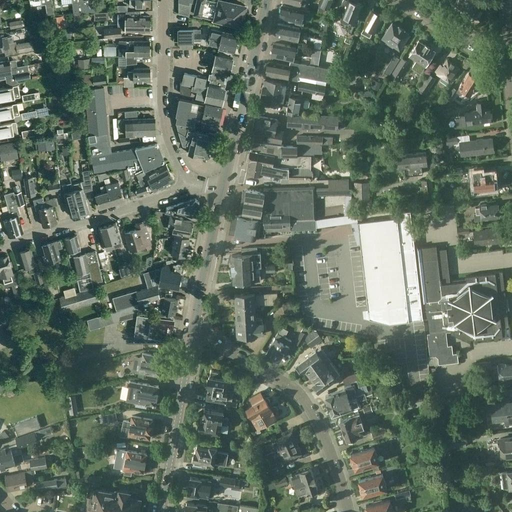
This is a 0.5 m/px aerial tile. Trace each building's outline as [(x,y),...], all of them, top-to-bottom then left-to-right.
[(40,0),(41,5),(45,5),(46,11),(53,10),(51,0),(40,0)] [(71,0),(73,14),(84,13),(82,0),(71,0)] [(82,0),(84,13),(96,13),(91,3),(91,0),(82,0)] [(192,3),(189,2),(189,0),(178,0),(178,3),(178,14),(189,17),(192,3)] [(200,16),(201,16),(240,25),(242,16),(245,6),(243,5),(219,0),(218,0),(219,1),(213,0),(189,0),(189,2),(192,3),(196,4),(194,15),(200,16)] [(320,0),(318,5),(330,10),(334,0),(320,0)] [(349,23),(350,19),(356,22),(363,5),(355,2),(354,0),(347,0),(346,0),(343,0),(341,5),(344,7),(340,19),(341,21),(347,24),(349,23)] [(456,0),(455,2),(464,9),(464,10),(471,14),(471,13),(476,16),(480,10),(476,7),(479,0),(456,0)] [(282,5),(279,7),(278,11),(280,14),(279,18),(295,22),(295,24),(303,25),(304,18),(309,19),(310,12),(298,9),(282,5)] [(371,11),(371,12),(363,26),(365,27),(362,32),(371,37),(373,32),(374,33),(383,17),(371,11)] [(108,12),(94,13),(94,21),(109,20),(108,12)] [(52,17),(53,23),(54,31),(61,30),(60,16),(52,17)] [(9,23),(11,29),(23,26),(22,20),(9,23)] [(149,32),(149,22),(125,23),(125,24),(117,24),(117,28),(111,29),(103,29),(104,38),(120,36),(120,31),(126,30),(126,31),(134,31),(134,32),(149,32)] [(276,23),(272,36),(292,40),(297,41),(304,42),(303,44),(320,48),(322,39),(305,36),(306,33),(299,31),(299,28),(294,27),(276,23)] [(397,27),(390,23),(382,39),(399,48),(407,33),(401,30),(402,29),(397,27)] [(209,36),(236,43),(238,35),(222,31),(222,32),(210,29),(209,36)] [(200,30),(179,30),(178,30),(178,42),(192,42),(192,41),(200,41),(200,30)] [(236,43),(209,36),(207,43),(218,46),(218,48),(234,52),(236,43)] [(0,51),(3,51),(3,49),(9,48),(7,37),(1,38),(1,37),(0,37),(0,51)] [(366,47),(371,49),(375,42),(370,39),(366,47)] [(419,41),(409,56),(418,61),(416,66),(422,70),(425,65),(425,66),(435,51),(429,47),(429,46),(425,44),(419,41)] [(290,47),(274,43),(271,45),(270,49),(272,52),(271,56),(288,59),(293,60),(295,48),(290,47)] [(27,44),(16,47),(17,53),(29,50),(27,44)] [(56,47),(48,48),(50,61),(58,59),(56,47)] [(115,47),(103,47),(103,56),(115,56),(115,47)] [(311,56),(319,57),(321,48),(313,47),(311,56)] [(149,57),(149,49),(128,49),(128,57),(134,57),(149,57)] [(209,80),(208,85),(224,89),(228,73),(229,73),(232,59),(215,55),(212,69),(211,74),(209,74),(207,80),(209,80)] [(383,72),(389,76),(399,59),(394,55),(383,72)] [(78,59),(78,68),(90,67),(89,58),(78,59)] [(408,62),(402,58),(391,76),(393,77),(393,78),(395,79),(395,78),(397,79),(408,62)] [(458,67),(447,60),(443,66),(441,65),(436,72),(450,82),(455,75),(453,74),(458,67)] [(13,61),(9,62),(9,61),(2,62),(0,62),(0,70),(16,67),(15,62),(13,61)] [(265,75),(297,81),(326,86),(327,81),(344,85),(346,72),(339,70),(318,66),(301,63),(290,61),(289,66),(268,62),(265,75)] [(0,77),(15,75),(16,81),(30,79),(29,72),(28,73),(27,65),(16,67),(0,70),(0,77)] [(133,78),(133,81),(149,81),(149,68),(133,68),(133,72),(127,72),(127,78),(133,78)] [(90,73),(76,74),(77,85),(91,84),(90,73)] [(225,89),(224,89),(208,85),(208,86),(204,85),(206,77),(197,75),(196,76),(184,73),(182,82),(180,82),(180,93),(190,96),(192,89),(197,90),(195,97),(205,99),(204,102),(213,104),(214,101),(221,103),(222,103),(225,89)] [(425,95),(436,79),(428,73),(417,90),(425,95)] [(479,80),(469,74),(465,79),(463,82),(462,82),(456,92),(461,95),(463,91),(470,95),(475,87),(480,90),(483,84),(479,81),(479,80)] [(93,85),(106,83),(105,76),(92,77),(93,85)] [(133,78),(127,78),(123,78),(123,86),(124,87),(133,87),(133,81),(133,78)] [(294,85),(292,85),(286,84),(286,83),(265,79),(263,86),(262,90),(284,94),(284,92),(292,93),(293,91),(293,89),(294,89),(294,87),(294,85)] [(314,91),(315,85),(299,81),(298,87),(314,91)] [(373,82),(370,88),(378,91),(380,85),(373,82)] [(0,101),(15,98),(20,97),(17,85),(0,88),(0,101)] [(315,85),(314,91),(326,94),(327,87),(315,85)] [(144,171),(135,149),(111,153),(108,134),(104,88),(95,89),(85,90),(89,135),(88,135),(89,143),(91,157),(94,172),(127,167),(129,177),(132,176),(144,171)] [(284,94),(262,90),(261,95),(262,95),(260,101),(282,105),(287,106),(292,97),(292,93),(284,92),(284,94)] [(457,93),(452,90),(446,98),(451,101),(457,93)] [(38,92),(21,95),(23,102),(39,99),(39,98),(42,97),(41,93),(38,94),(38,92)] [(292,97),(287,106),(286,113),(297,114),(298,114),(299,107),(305,108),(307,107),(308,102),(307,100),(292,97)] [(198,119),(202,103),(191,101),(191,102),(179,99),(176,116),(177,116),(176,123),(194,126),(195,119),(198,119)] [(465,116),(466,126),(479,124),(480,123),(491,122),(489,110),(486,110),(485,102),(476,103),(477,111),(464,112),(465,116)] [(222,107),(202,103),(198,119),(201,120),(201,123),(209,124),(209,122),(218,124),(222,107)] [(453,107),(442,103),(440,109),(450,114),(453,107)] [(0,119),(14,116),(19,115),(17,104),(0,106),(0,119)] [(383,111),(371,110),(370,120),(379,121),(379,118),(383,118),(383,111)] [(21,114),(22,120),(37,117),(36,111),(21,114)] [(287,127),(318,129),(318,127),(318,116),(302,116),(288,115),(287,127)] [(283,130),(278,129),(279,127),(279,123),(277,123),(277,120),(257,116),(253,141),(263,143),(264,135),(267,136),(266,142),(281,144),(283,130)] [(318,127),(318,129),(338,130),(339,117),(318,116),(318,127)] [(155,118),(153,118),(132,119),(132,120),(126,120),(127,128),(155,127),(155,118)] [(0,137),(14,134),(18,134),(15,122),(0,124),(0,137)] [(177,123),(177,128),(182,145),(189,147),(188,153),(198,156),(205,158),(211,155),(210,154),(215,137),(214,137),(215,134),(208,133),(208,135),(193,132),(194,126),(177,123)] [(155,127),(127,128),(127,136),(132,136),(155,135),(155,127)] [(21,131),(22,138),(35,135),(34,129),(21,131)] [(83,130),(71,132),(73,140),(85,137),(83,130)] [(37,137),(38,150),(54,148),(53,136),(37,137)] [(297,152),(314,153),(320,153),(320,144),(322,144),(323,137),(297,136),(297,144),(297,147),(283,147),(283,146),(252,142),(248,162),(249,162),(246,172),(261,175),(261,174),(273,176),(273,178),(281,180),(281,177),(285,178),(308,179),(310,180),(313,179),(314,175),(315,172),(313,169),(311,167),(311,156),(297,155),(297,152)] [(479,140),(460,143),(460,150),(466,149),(467,155),(493,152),(492,139),(479,140)] [(0,145),(0,151),(1,159),(18,156),(15,143),(0,145)] [(135,149),(144,171),(145,170),(164,162),(157,144),(135,148),(135,149)] [(426,152),(410,153),(396,155),(398,169),(404,168),(405,175),(412,174),(423,173),(422,166),(427,165),(427,164),(430,163),(430,157),(427,157),(426,152)] [(145,170),(144,171),(132,176),(134,182),(142,179),(145,186),(170,173),(166,165),(148,175),(145,170)] [(22,179),(21,169),(13,170),(14,180),(22,179)] [(89,171),(82,172),(84,188),(92,187),(89,171)] [(473,172),(468,173),(469,189),(475,189),(485,188),(486,193),(493,192),(493,187),(494,187),(496,184),(496,180),(494,178),(493,178),(492,173),(481,174),(480,171),(473,172)] [(173,178),(170,173),(145,186),(135,190),(136,195),(148,192),(149,193),(154,191),(172,181),(173,178)] [(32,177),(23,178),(26,197),(35,195),(32,177)] [(47,180),(48,186),(49,192),(60,191),(58,179),(47,180)] [(348,179),(328,180),(329,189),(349,189),(348,179)] [(432,180),(422,180),(424,197),(433,196),(433,190),(432,180)] [(71,184),(80,214),(89,212),(86,202),(82,188),(80,182),(71,184)] [(107,191),(111,204),(123,200),(120,188),(118,182),(106,186),(107,191)] [(369,182),(355,182),(355,207),(370,206),(369,182)] [(62,185),(64,193),(71,216),(80,214),(71,184),(71,183),(62,185)] [(244,214),(315,211),(314,187),(264,188),(264,190),(261,190),(261,192),(247,189),(247,191),(245,190),(244,199),(245,200),(245,202),(244,202),(242,211),(243,211),(243,212),(244,212),(244,214)] [(99,208),(111,204),(107,191),(96,195),(97,200),(99,208)] [(21,226),(18,216),(19,215),(17,207),(17,206),(24,204),(22,200),(20,193),(14,194),(13,192),(4,195),(8,211),(15,234),(22,232),(21,226)] [(42,226),(50,224),(43,202),(42,197),(32,200),(36,211),(38,211),(42,226)] [(55,198),(43,202),(50,224),(57,222),(52,206),(57,205),(55,198)] [(172,206),(166,208),(165,213),(173,215),(173,211),(176,212),(177,212),(183,214),(195,217),(199,202),(195,199),(189,201),(179,204),(172,206)] [(454,204),(455,210),(471,209),(470,202),(454,204)] [(475,207),(476,214),(474,214),(475,222),(482,221),(482,219),(483,219),(484,220),(488,220),(489,218),(499,217),(498,217),(500,215),(500,212),(498,211),(497,204),(487,205),(487,203),(480,204),(480,207),(475,207)] [(8,236),(15,234),(8,211),(1,213),(8,236)] [(289,230),(316,229),(315,211),(244,214),(243,217),(241,217),(235,216),(232,235),(235,235),(255,238),(257,238),(265,238),(265,235),(265,231),(289,230)] [(359,235),(367,308),(368,309),(407,304),(407,303),(413,302),(415,313),(422,312),(410,211),(395,212),(396,217),(357,222),(359,235)] [(175,217),(170,216),(168,225),(173,226),(172,232),(189,235),(189,234),(191,233),(192,229),(191,227),(192,222),(182,220),(182,218),(175,217)] [(115,223),(107,226),(115,248),(122,246),(120,240),(115,223)] [(115,248),(107,226),(98,229),(103,245),(105,251),(115,248)] [(146,227),(135,231),(140,248),(151,244),(146,227)] [(457,228),(457,235),(469,233),(469,227),(457,228)] [(486,231),(473,232),(475,245),(486,244),(486,246),(488,246),(488,243),(502,242),(500,229),(486,231)] [(140,248),(135,231),(124,234),(129,251),(140,248)] [(91,283),(85,254),(80,255),(79,252),(80,252),(76,235),(64,239),(69,258),(71,257),(75,274),(78,287),(80,293),(93,289),(91,283)] [(189,239),(174,236),(171,254),(185,257),(189,239)] [(55,242),(42,245),(45,255),(43,256),(44,259),(47,266),(61,262),(57,249),(62,248),(59,241),(55,242)] [(449,281),(447,267),(446,253),(437,254),(436,245),(417,248),(425,319),(428,319),(430,334),(427,334),(429,357),(435,356),(438,358),(438,364),(458,362),(457,353),(453,354),(452,345),(447,346),(446,332),(450,332),(451,334),(466,341),(501,337),(502,340),(511,339),(511,337),(511,332),(509,310),(507,310),(506,299),(508,299),(505,272),(465,276),(466,279),(449,281)] [(40,270),(37,271),(35,265),(30,249),(19,252),(24,269),(28,267),(30,274),(33,273),(36,285),(44,283),(42,276),(40,270)] [(85,254),(91,283),(102,281),(95,251),(85,254)] [(255,254),(252,254),(232,255),(232,264),(231,264),(232,269),(256,267),(260,267),(262,267),(261,253),(255,254)] [(17,273),(12,274),(10,268),(11,267),(7,256),(0,258),(0,277),(0,278),(1,278),(4,288),(11,286),(20,284),(17,273)] [(279,256),(279,261),(271,261),(271,265),(279,265),(285,264),(285,256),(279,256)] [(161,260),(159,260),(152,262),(152,269),(163,266),(161,261),(161,260)] [(133,261),(118,265),(122,277),(136,273),(133,261)] [(181,264),(176,264),(176,265),(173,265),(172,269),(175,270),(174,272),(168,271),(169,267),(164,266),(161,268),(161,270),(155,269),(155,272),(154,272),(148,271),(147,277),(154,278),(154,277),(157,278),(161,278),(160,284),(178,287),(178,286),(180,285),(181,282),(179,280),(179,277),(180,273),(183,272),(184,266),(182,265),(182,264),(181,264)] [(260,267),(232,269),(232,274),(233,274),(233,283),(254,282),(254,281),(261,281),(260,267)] [(49,274),(42,276),(44,283),(48,294),(54,292),(49,274)] [(160,288),(158,288),(157,286),(137,292),(136,292),(139,304),(158,298),(158,294),(160,294),(160,288)] [(23,296),(21,287),(12,290),(15,300),(24,297),(23,296)] [(93,289),(80,293),(59,299),(63,311),(97,300),(93,289)] [(136,292),(137,292),(136,291),(112,298),(116,311),(139,304),(136,292)] [(234,295),(235,306),(255,305),(259,305),(277,304),(277,293),(254,294),(234,295)] [(164,298),(158,299),(157,303),(162,304),(161,312),(175,314),(177,299),(164,298)] [(296,312),(294,303),(293,300),(288,302),(281,304),(285,315),(296,312)] [(138,316),(138,313),(144,314),(143,304),(96,317),(99,328),(138,316)] [(235,306),(235,319),(256,319),(255,305),(235,306)] [(13,314),(0,318),(0,321),(1,326),(16,322),(13,314)] [(154,318),(151,318),(138,316),(135,341),(155,343),(155,340),(161,341),(162,337),(170,338),(171,329),(172,329),(173,321),(165,319),(165,316),(154,314),(154,318)] [(261,318),(256,319),(235,319),(236,336),(257,335),(257,334),(263,334),(262,323),(261,318)] [(3,333),(4,341),(19,338),(17,330),(3,333)] [(316,332),(310,330),(305,339),(311,347),(321,339),(316,332)] [(306,334),(301,331),(295,343),(300,346),(306,334)] [(284,338),(277,334),(275,338),(266,353),(267,353),(268,356),(271,357),(273,357),(279,360),(283,352),(285,353),(289,346),(291,341),(285,337),(284,338)] [(333,337),(330,335),(326,335),(324,339),(325,342),(328,344),(332,344),(334,340),(333,337)] [(310,375),(330,360),(320,347),(316,350),(298,363),(295,366),(299,372),(303,370),(305,368),(310,375)] [(132,371),(135,371),(139,372),(140,373),(141,372),(159,375),(159,376),(161,376),(161,375),(160,375),(161,373),(164,357),(163,356),(163,357),(144,353),(143,353),(142,359),(134,358),(132,371)] [(31,364),(35,380),(51,376),(48,360),(31,364)] [(340,373),(330,360),(310,375),(315,381),(314,382),(313,385),(316,389),(319,389),(336,377),(335,377),(340,373)] [(498,368),(493,369),(493,370),(491,370),(490,362),(478,364),(479,373),(491,372),(492,380),(499,379),(499,380),(501,379),(503,380),(506,380),(507,379),(511,378),(511,364),(505,366),(504,364),(498,365),(498,368)] [(476,363),(471,364),(477,396),(439,410),(435,369),(430,369),(435,417),(483,399),(476,363)] [(67,370),(59,372),(61,380),(69,378),(67,370)] [(209,385),(206,397),(225,400),(226,400),(226,399),(232,400),(233,392),(227,391),(229,379),(219,377),(219,372),(210,371),(209,376),(207,385),(209,385)] [(356,373),(342,378),(344,384),(358,380),(356,373)] [(367,378),(357,381),(359,387),(369,384),(367,378)] [(130,381),(128,391),(126,400),(137,402),(136,406),(143,407),(144,403),(154,405),(154,406),(155,406),(155,405),(156,399),(157,399),(158,393),(157,393),(158,387),(159,387),(159,386),(157,386),(138,383),(137,383),(130,381)] [(401,396),(397,384),(389,386),(393,398),(401,396)] [(328,406),(349,399),(353,398),(352,396),(357,394),(354,385),(351,386),(350,385),(344,387),(345,389),(325,396),(328,403),(327,403),(328,406)] [(427,388),(417,392),(420,399),(429,396),(427,388)] [(349,399),(328,406),(329,408),(330,408),(332,415),(343,411),(344,413),(361,407),(359,401),(367,398),(373,396),(372,391),(356,396),(357,398),(350,401),(349,399)] [(261,393),(249,399),(253,404),(252,404),(247,408),(251,415),(252,416),(258,427),(263,424),(265,427),(272,423),(271,420),(270,420),(275,417),(275,415),(278,414),(279,411),(277,408),(274,407),(271,408),(268,404),(269,404),(268,403),(269,403),(270,401),(268,397),(266,397),(265,398),(265,397),(264,398),(261,393)] [(78,413),(75,394),(66,396),(69,415),(78,413)] [(469,406),(471,412),(486,406),(484,400),(469,406)] [(503,425),(511,423),(511,404),(511,405),(511,403),(491,405),(493,420),(503,419),(503,425)] [(219,433),(219,432),(227,433),(229,426),(227,425),(228,418),(223,417),(222,417),(223,412),(204,409),(202,420),(201,420),(199,429),(200,429),(199,435),(207,436),(209,431),(219,433)] [(115,412),(105,415),(101,415),(103,424),(117,421),(115,412)] [(359,414),(340,421),(342,427),(344,433),(346,440),(347,440),(349,443),(356,441),(355,437),(366,433),(359,414)] [(14,424),(18,435),(41,427),(37,416),(14,424)] [(152,420),(132,417),(131,422),(123,421),(120,436),(128,438),(129,436),(130,436),(149,439),(152,420)] [(34,432),(34,433),(37,441),(42,439),(41,437),(52,433),(49,426),(34,432)] [(275,439),(277,444),(275,445),(275,446),(274,448),(276,451),(277,450),(280,449),(280,450),(296,443),(299,442),(297,437),(293,429),(282,433),(283,436),(275,439)] [(385,429),(372,433),(374,440),(388,436),(385,429)] [(37,441),(34,433),(16,439),(18,445),(10,447),(0,450),(0,459),(18,455),(22,455),(20,448),(37,442),(37,441)] [(265,434),(253,440),(255,446),(267,440),(265,434)] [(462,438),(451,439),(452,447),(465,446),(464,438),(462,438)] [(490,454),(495,454),(495,460),(511,457),(511,438),(500,440),(500,446),(494,447),(489,448),(490,454)] [(111,443),(99,445),(100,456),(106,456),(105,451),(112,450),(111,443)] [(280,449),(277,450),(283,463),(294,458),(293,456),(301,453),(299,449),(296,443),(280,450),(280,449)] [(214,463),(220,464),(226,465),(228,454),(216,451),(217,447),(209,446),(209,448),(197,446),(196,451),(195,450),(193,459),(194,460),(193,465),(206,467),(207,462),(213,464),(214,463)] [(352,466),(355,467),(355,469),(378,462),(374,447),(350,455),(352,460),(351,463),(352,466)] [(146,454),(117,449),(114,468),(125,470),(124,474),(131,475),(132,471),(143,473),(146,454)] [(0,469),(15,465),(15,464),(24,461),(22,455),(18,455),(0,459),(0,469)] [(45,458),(31,461),(32,470),(47,468),(45,458)] [(283,466),(269,471),(272,477),(285,472),(283,466)] [(501,472),(503,488),(508,488),(509,488),(511,487),(511,470),(506,471),(501,472)] [(30,471),(24,472),(5,476),(8,491),(27,487),(27,485),(33,484),(31,478),(33,477),(32,475),(31,475),(30,471)] [(360,492),(362,494),(363,495),(387,489),(382,474),(359,480),(360,486),(358,488),(360,492)] [(101,475),(88,476),(90,484),(102,482),(101,475)] [(211,481),(190,478),(189,486),(191,486),(190,494),(208,497),(208,496),(213,497),(214,487),(220,488),(220,487),(228,489),(228,491),(237,492),(239,480),(220,477),(219,483),(210,481),(211,481)] [(285,477),(274,481),(276,487),(287,483),(285,477)] [(439,477),(428,479),(429,485),(440,482),(439,477)] [(62,479),(36,482),(37,490),(63,486),(62,479)] [(315,481),(296,488),(298,495),(308,492),(310,497),(318,494),(316,489),(318,489),(315,481)] [(137,511),(140,499),(129,497),(130,491),(119,490),(119,491),(116,491),(116,494),(88,489),(87,497),(90,497),(87,511),(137,511)] [(409,491),(395,495),(396,500),(410,496),(409,491)] [(392,511),(389,500),(366,506),(367,511),(392,511)] [(187,511),(186,511),(210,511),(211,507),(207,507),(206,506),(186,503),(185,511),(187,511)] [(256,511),(257,509),(218,503),(217,511),(226,511),(256,511)]
